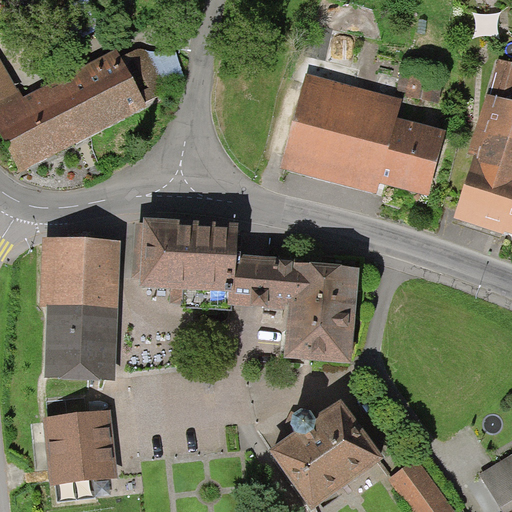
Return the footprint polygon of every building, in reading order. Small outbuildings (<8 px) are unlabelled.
[(480,17),(478,37),(499,40),(501,20),(480,17)] [(0,64),(0,152),(14,178),(147,107),(118,49),(19,100),(0,64)] [(447,74),(408,66),(402,98),(440,105),(447,74)] [(447,126),(308,87),(287,165),(426,203),(447,126)] [(511,106),(488,100),(452,226),(511,243),(511,106)] [(239,225),(144,219),(142,251),(140,291),(228,296),(228,308),(280,311),(289,312),(285,361),(354,365),(360,272),(325,269),(314,269),(315,261),(237,256),(239,225)] [(118,243),(49,240),(44,380),(112,383),(118,243)] [(383,461),(341,404),(315,420),(311,414),(302,414),(294,419),(292,429),(297,436),(272,454),(314,511),(383,461)] [(107,410),(45,414),(50,485),(113,481),(107,410)] [(511,456),(483,474),(504,511),(505,511),(511,508),(511,456)] [(453,511),(415,462),(388,482),(410,511),(453,511)]
